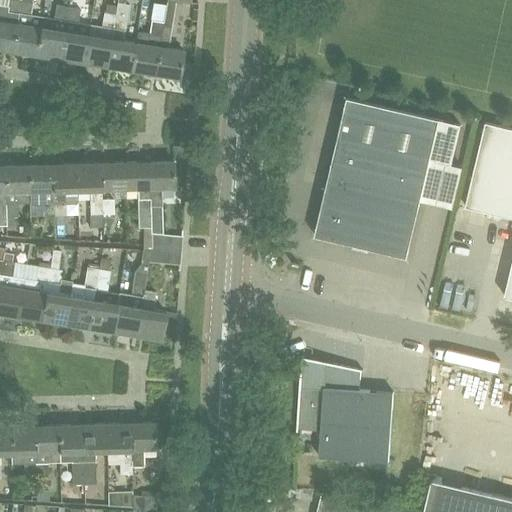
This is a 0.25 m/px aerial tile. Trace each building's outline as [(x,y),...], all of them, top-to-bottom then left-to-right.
[(7,0),(6,5),(0,4),(0,49),(13,51),(21,0),(7,0)] [(21,0),(13,51),(37,55),(43,16),(30,14),(32,0),(21,0)] [(116,14),(107,67),(130,70),(135,42),(124,40),(130,4),(118,2),(116,14)] [(60,59),(68,6),(56,4),(53,18),(43,16),(37,55),(60,59)] [(88,35),(90,24),(78,22),(80,8),(68,6),(60,59),(83,63),(88,35)] [(88,35),(83,63),(107,67),(116,14),(103,12),(101,25),(90,24),(88,35)] [(148,34),(160,36),(162,25),(163,21),(151,20),(148,34)] [(178,79),(178,78),(190,80),(193,64),(181,62),(183,50),(175,49),(167,48),(171,26),(162,25),(160,36),(159,46),(160,46),(155,74),(177,78),(178,79)] [(130,70),(155,74),(160,46),(159,46),(160,36),(148,34),(147,44),(135,42),(130,70)] [(407,257),(420,200),(430,159),(451,164),(461,125),(348,98),(346,107),(315,235),(407,257)] [(511,127),(486,121),(465,206),(511,216),(511,261),(504,295),(511,297),(511,127)] [(150,233),(150,247),(180,249),(182,229),(181,229),(181,236),(162,234),(161,205),(161,187),(165,187),(173,187),(173,160),(148,161),(150,228),(150,233)] [(150,228),(148,161),(124,162),(125,189),(137,188),(138,228),(143,228),(150,228)] [(101,199),(101,189),(100,162),(76,163),(77,190),(89,190),(89,214),(102,213),(101,199)] [(124,162),(100,162),(101,189),(125,189),(124,162)] [(76,163),(52,164),(53,191),(53,202),(54,216),(65,215),(65,203),(76,203),(76,200),(77,200),(77,190),(76,163)] [(28,164),(4,165),(6,216),(6,225),(14,225),(14,216),(17,216),(17,203),(29,203),(29,191),(28,164)] [(30,216),(54,216),(53,202),(53,191),(52,164),(28,164),(29,191),(29,203),(30,216)] [(101,199),(102,213),(114,213),(113,199),(101,199)] [(89,227),(102,227),(102,214),(89,215),(89,227)] [(54,226),(64,225),(63,216),(54,217),(54,220),(54,226)] [(142,245),(142,246),(150,247),(150,233),(150,228),(143,228),(142,245)] [(148,265),(149,261),(150,247),(142,246),(139,264),(134,269),(130,292),(120,291),(118,304),(113,332),(137,336),(144,289),(148,265)] [(171,264),(179,264),(180,252),(180,249),(150,247),(149,261),(171,264)] [(52,248),(49,269),(50,269),(48,283),(46,292),(42,320),(65,324),(72,284),(60,282),(62,269),(57,268),(60,250),(52,248)] [(15,263),(11,262),(13,252),(4,251),(4,252),(3,261),(0,276),(0,313),(18,316),(23,288),(24,279),(13,277),(15,263)] [(72,283),(72,284),(65,324),(89,328),(99,268),(86,266),(83,284),(72,283)] [(18,316),(42,320),(46,292),(48,283),(50,269),(49,269),(38,267),(36,281),(24,279),(23,288),(18,316)] [(89,328),(113,332),(118,304),(120,291),(107,289),(110,270),(99,268),(89,328)] [(156,290),(144,289),(137,336),(159,339),(160,340),(165,311),(157,310),(153,309),(156,290)] [(302,365),(297,430),(322,433),(319,456),(389,461),(394,392),(361,389),(362,369),(315,359),(315,358),(300,355),(300,356),(302,365)] [(128,422),(104,423),(106,450),(106,464),(118,464),(118,472),(130,472),(130,465),(128,422)] [(142,449),(149,449),(155,448),(154,422),(128,422),(130,465),(143,465),(142,449)] [(94,450),(106,450),(104,423),(81,424),(83,485),(96,485),(94,450)] [(47,451),(58,451),(57,424),(33,425),(35,478),(47,477),(47,451)] [(81,424),(57,424),(58,451),(58,463),(71,462),(72,485),(83,485),(81,424)] [(33,425),(9,426),(10,452),(11,465),(23,464),(24,478),(35,478),(33,425)] [(9,426),(0,426),(0,452),(10,452),(9,426)] [(397,511),(380,508),(378,511),(511,511),(511,497),(432,479),(423,511),(397,511)] [(132,509),(143,509),(156,510),(157,496),(131,494),(132,509)] [(316,511),(378,511),(380,508),(321,494),(316,511)]
